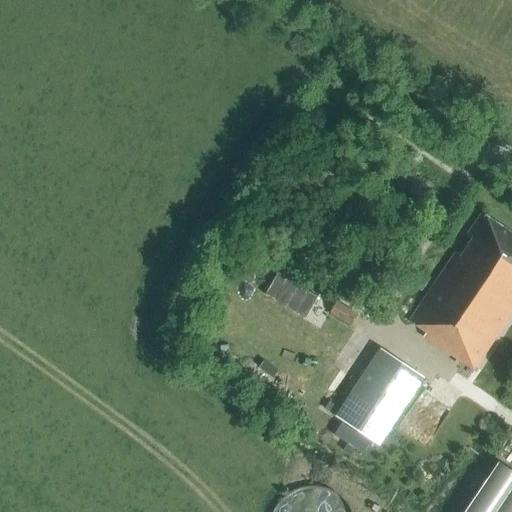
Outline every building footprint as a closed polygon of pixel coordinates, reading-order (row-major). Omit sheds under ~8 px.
[(454,253),(409,322),(425,333),(422,337),(472,370),(511,312),(511,235),(480,214),(466,236),(471,239),(460,257),(454,253)] [(277,273),(264,294),(303,317),(305,318),(317,298),(277,273)] [(358,316),(336,302),(329,314),(350,327),(358,316)] [(336,417),(378,445),(422,378),(380,350),(336,417)] [(211,358),(208,365),(220,370),(223,364),(211,358)] [(329,402),(324,409),(335,416),(339,409),(329,402)] [(511,511),(511,473),(497,464),(464,511),(511,511)] [(273,511),(350,511),(342,499),(328,490),(312,487),(296,490),(282,499),(273,511)]
